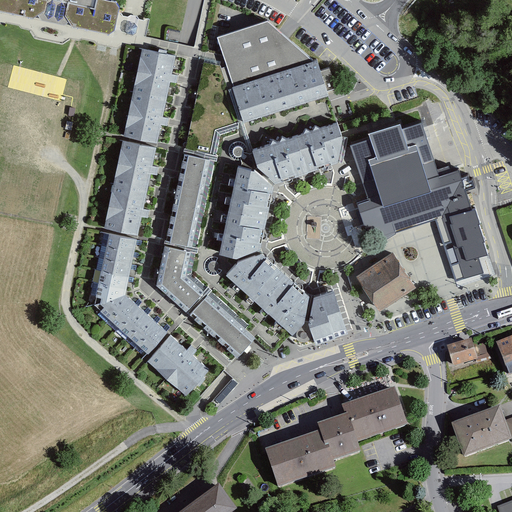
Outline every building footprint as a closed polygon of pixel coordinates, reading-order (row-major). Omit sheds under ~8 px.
[(0,0),(0,12),(33,19),(38,16),(41,21),(53,24),(64,26),(69,23),(72,28),(108,35),(114,32),(119,9),(116,2),(102,0),(0,0)] [(217,38),(227,67),(244,124),(329,98),(327,93),(336,90),(329,68),(320,71),(317,60),(313,61),(267,23),(217,38)] [(176,55),(143,48),(124,138),(157,145),(176,55)] [(184,155),(210,160),(216,132),(244,124),(227,67),(221,69),(220,66),(204,62),(184,155)] [(373,136),(353,143),(372,199),(358,203),(373,245),(436,223),(444,247),(453,244),(460,264),(462,263),(463,268),(460,269),(464,281),(466,280),(467,284),(482,279),(481,275),(483,274),(479,261),(483,260),(483,257),(488,255),(483,243),(485,243),(458,166),(439,173),(421,120),(404,126),(402,119),(371,130),(373,136)] [(253,154),(257,171),(275,187),(337,165),(343,141),(337,123),(320,129),(315,127),(313,131),(310,132),(305,129),(303,134),(287,139),(282,137),(279,142),(277,142),(272,140),(270,144),(252,150),(253,154)] [(156,147),(124,141),(105,228),(138,235),(156,147)] [(241,161),(244,159),(246,157),(247,155),(247,154),(248,152),(247,149),(246,146),(244,144),(241,143),(238,142),(235,143),(232,145),(230,147),(229,150),(229,153),(230,156),(232,159),(235,160),(238,161),(241,161)] [(219,257),(238,261),(262,252),(275,187),(257,171),(253,154),(250,154),(247,154),(247,155),(246,157),(244,159),(241,161),(242,164),(241,167),(238,167),(219,257)] [(210,160),(184,155),(166,242),(192,247),(210,160)] [(137,241),(110,235),(94,306),(146,355),(166,333),(125,295),(137,241)] [(157,285),(186,312),(203,294),(186,278),(191,252),(165,247),(157,285)] [(305,323),(307,323),(312,296),(262,252),(238,261),(225,275),(290,336),(293,338),(305,325),(305,323)] [(394,255),(358,279),(380,311),(416,287),(394,255)] [(333,289),(312,296),(307,323),(309,323),(309,327),(315,345),(316,347),(335,341),(335,340),(349,335),(333,289)] [(208,296),(189,316),(237,359),(255,340),(208,296)] [(305,325),(293,338),(290,336),(289,338),(301,349),(315,345),(309,327),(309,323),(307,323),(305,323),(305,325)] [(210,371),(170,336),(149,360),(189,395),(210,371)] [(511,341),(499,346),(511,378),(511,377),(511,341)] [(457,373),(493,362),(491,356),(479,360),(473,343),(449,350),(457,373)] [(403,424),(391,387),(342,403),(346,414),(316,424),(318,432),(267,449),(279,487),(331,469),(329,462),(359,452),(355,440),(403,424)] [(467,458),(511,442),(505,424),(501,416),(457,432),(467,458)] [(191,511),(234,511),(219,491),(191,511)] [(511,511),(511,500),(497,506),(499,511),(511,511)]
